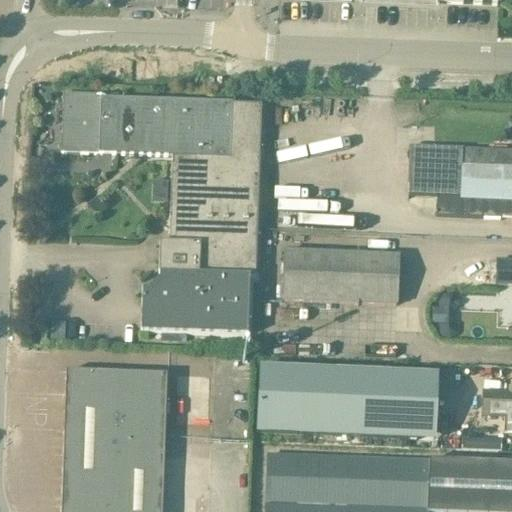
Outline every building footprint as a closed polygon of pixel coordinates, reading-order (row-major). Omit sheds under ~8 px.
[(285,0),(286,1),(497,8),(497,0),(285,0)] [(63,96),(61,156),(172,160),(171,180),(258,183),(261,108),(232,107),(232,105),(118,102),(118,98),(63,96)] [(311,159),(340,154),(337,138),(308,144),(311,159)] [(408,187),(408,201),(436,202),(436,218),(496,221),(500,149),(494,148),(493,153),(410,149),(408,187)] [(500,149),(496,221),(511,222),(511,154),(506,154),(506,149),(500,149)] [(141,292),(140,335),(161,335),(161,344),(185,345),(186,336),(246,338),(249,280),(255,280),(258,209),(258,183),(171,180),(170,209),(169,246),(159,246),(158,277),(159,277),(158,282),(147,292),(141,292)] [(283,253),(280,304),(398,309),(400,258),(283,253)] [(496,263),(495,287),(495,289),(511,289),(511,262),(496,262),(496,263)] [(438,328),(438,335),(443,341),(450,341),(455,336),(456,329),(453,326),(454,313),(432,312),(431,326),(441,326),(438,328)] [(257,373),(255,441),(431,448),(433,380),(257,373)] [(66,374),(60,511),(161,511),(164,438),(166,378),(66,374)] [(482,396),(481,418),(507,419),(507,421),(506,435),(511,434),(511,391),(508,391),(508,394),(508,397),(482,396)] [(463,444),(463,450),(486,451),(486,445),(483,441),(467,441),(463,444)] [(266,457),(265,511),(275,511),(511,511),(511,465),(427,462),(427,464),(349,460),(298,458),(266,457)]
